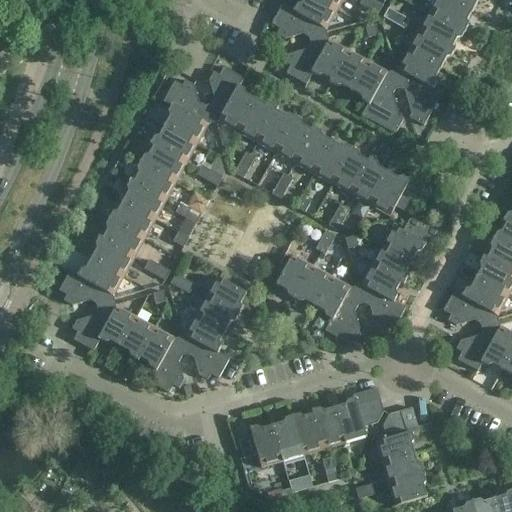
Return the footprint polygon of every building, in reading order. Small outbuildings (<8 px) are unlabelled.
[(298,7),(294,12),(327,30),(337,12),(316,0),(305,0),(302,5),(298,7)] [(316,0),(337,12),(343,0),(316,0)] [(369,10),(374,1),(371,0),(362,0),(359,5),(369,10)] [(472,12),(450,0),(436,0),(430,13),(465,32),(468,26),(467,22),(472,12)] [(482,0),(450,0),(472,12),(477,3),(482,1),(482,0)] [(378,15),(383,6),(374,1),(369,10),(378,15)] [(294,12),(283,6),(272,26),(280,30),(277,36),(285,41),(303,36),(309,39),(326,34),(327,31),(327,30),(294,12)] [(394,24),(399,15),(388,9),(383,18),(394,24)] [(465,32),(430,13),(419,32),(455,52),(456,50),(452,48),(456,40),(461,39),(465,32)] [(404,30),(409,21),(399,15),(394,24),(404,30)] [(376,26),(365,29),(368,39),(379,36),(376,26)] [(455,52),(419,32),(409,51),(441,69),(446,59),(451,58),(455,52)] [(306,87),(312,75),(330,43),(329,42),(329,39),(311,44),(307,50),(290,55),(285,64),(290,67),(286,75),(306,87)] [(331,81),(347,52),(330,43),(312,75),(318,78),(323,77),(331,81)] [(409,51),(398,70),(434,89),(437,83),(436,78),(441,69),(409,51)] [(350,95),(368,64),(368,63),(347,52),(331,81),(329,85),(330,88),(338,92),(342,90),(350,95)] [(0,79),(11,65),(0,57),(0,79)] [(368,64),(350,95),(360,100),(362,104),(367,107),(387,74),(368,64)] [(239,88),(244,80),(224,69),(214,74),(209,82),(214,100),(211,106),(216,123),(220,124),(239,88)] [(398,71),(395,71),(400,90),(404,92),(411,116),(409,119),(423,127),(442,94),(434,89),(398,70),(398,71)] [(367,107),(361,117),(395,136),(403,121),(399,118),(393,96),(395,92),(389,73),(387,74),(367,107)] [(164,103),(172,108),(208,126),(210,126),(205,107),(199,104),(194,87),(185,82),(182,87),(175,83),(164,103)] [(244,92),(239,88),(220,124),(238,134),(255,102),(246,96),(244,92)] [(255,102),(238,134),(258,145),(277,109),(270,106),(265,107),(255,102)] [(208,126),(172,108),(169,113),(171,118),(165,128),(197,146),(208,126)] [(258,145),(276,155),(295,119),(289,116),(284,118),(276,113),(278,110),(277,109),(258,145)] [(293,164),(311,132),(304,128),(302,123),(295,119),(276,155),(293,164)] [(197,146),(165,128),(160,137),(155,139),(150,146),(154,148),(186,166),(197,146)] [(313,175),(331,143),(323,138),(321,134),(314,129),(312,132),(311,132),(293,164),(313,175)] [(333,186),(352,150),(347,147),(342,149),(331,143),(313,175),(333,186)] [(186,166),(154,148),(150,156),(143,158),(140,164),(176,183),(186,166)] [(349,195),(368,162),(361,159),(359,154),(352,150),(333,186),(349,195)] [(246,154),(240,164),(249,169),(255,159),(246,154)] [(368,163),(368,162),(349,195),(370,207),(389,173),(380,168),(378,164),(371,159),(368,163)] [(176,183),(140,164),(138,169),(139,175),(135,183),(131,181),(167,201),(176,183)] [(240,164),(234,174),(244,180),(249,169),(240,164)] [(201,167),(196,176),(207,181),(212,172),(201,167)] [(222,178),(212,172),(207,181),(217,187),(222,178)] [(398,178),(389,173),(370,207),(390,218),(395,208),(408,215),(420,211),(432,190),(409,178),(403,176),(398,178)] [(284,174),(278,184),(287,190),(293,180),(284,174)] [(155,221),(167,201),(131,181),(127,189),(128,194),(123,203),(155,221)] [(287,190),(278,184),(272,195),(281,201),(287,190)] [(301,198),(295,208),(305,214),(310,203),(301,198)] [(155,221),(123,203),(118,213),(113,214),(110,221),(145,240),(155,221)] [(180,204),(175,214),(186,219),(191,210),(180,204)] [(340,206),(334,216),(344,222),(350,211),(340,206)] [(202,216),(191,210),(186,219),(188,220),(196,225),(202,216)] [(511,213),(511,214),(507,216),(503,221),(511,225),(511,213)] [(334,216),(329,227),(338,232),(344,222),(334,216)] [(382,248),(412,263),(417,254),(421,253),(425,247),(431,251),(443,229),(421,217),(409,221),(402,233),(393,228),(382,248)] [(196,225),(188,220),(184,228),(192,232),(196,225)] [(145,240),(110,221),(106,226),(108,232),(103,239),(100,238),(99,238),(103,240),(135,258),(145,240)] [(511,225),(503,221),(502,223),(505,225),(501,233),(496,234),(493,240),(511,250),(511,225)] [(321,241),(330,246),(335,237),(326,232),(321,241)] [(173,243),(183,248),(189,239),(178,234),(173,243)] [(345,240),(348,249),(358,247),(355,237),(345,240)] [(135,258),(103,240),(99,238),(96,246),(97,251),(92,260),(124,278),(135,258)] [(483,258),(482,259),(511,274),(511,250),(493,240),(490,247),(491,252),(486,259),(483,258)] [(321,241),(316,250),(325,255),(330,246),(321,241)] [(382,248),(371,269),(400,284),(404,286),(407,278),(406,273),(412,263),(382,248)] [(312,268),(292,257),(276,287),(286,292),(288,297),(294,300),(312,268)] [(480,271),(475,279),(508,297),(511,290),(511,274),(482,259),(479,266),(480,271)] [(124,278),(92,260),(87,269),(82,271),(78,276),(114,297),(124,278)] [(149,261),(144,270),(155,276),(160,267),(149,261)] [(170,273),(160,267),(155,276),(165,282),(170,273)] [(331,279),(312,268),(294,300),(300,303),(305,302),(315,308),(331,279)] [(371,269),(362,285),(394,303),(397,297),(396,292),(400,284),(371,269)] [(78,276),(70,272),(59,292),(67,296),(64,302),(73,306),(90,301),(96,305),(114,300),(114,297),(78,276)] [(176,276),(170,285),(180,290),(185,281),(176,276)] [(206,299),(238,317),(242,310),(241,305),(247,295),(217,279),(206,299)] [(326,318),(331,321),(350,289),(331,279),(315,308),(324,313),(326,318)] [(465,291),(462,296),(498,316),(508,297),(475,279),(470,289),(465,291)] [(194,286),(185,281),(180,290),(189,295),(194,286)] [(394,303),(362,285),(361,286),(359,286),(363,304),(370,308),(375,326),(383,331),(387,325),(394,329),(405,309),(394,303)] [(359,305),(353,288),(350,289),(331,321),(325,332),(345,343),(350,335),(355,338),(360,330),(354,313),(359,305)] [(163,292),(153,295),(156,305),(166,302),(163,292)] [(462,296),(461,296),(454,292),(443,312),(451,316),(447,322),(456,327),(474,321),(480,325),(498,320),(497,317),(498,316),(462,296)] [(196,317),(225,334),(230,324),(235,322),(238,317),(206,299),(196,317)] [(116,305),(98,311),(94,317),(77,322),(72,330),(78,334),(73,341),(93,353),(100,342),(118,309),(117,308),(116,305)] [(136,319),(118,309),(100,342),(105,344),(110,343),(120,348),(136,319)] [(186,335),(218,354),(221,348),(220,343),(225,334),(196,317),(186,335)] [(136,319),(120,348),(129,354),(131,358),(138,363),(156,330),(136,319)] [(501,330),(500,325),(482,330),(478,337),(461,342),(456,350),(462,353),(457,361),(478,372),(482,365),(501,330)] [(511,334),(502,329),(501,330),(482,365),(488,367),(493,366),(502,371),(511,353),(511,334)] [(156,330),(138,363),(142,360),(148,364),(150,369),(155,372),(174,340),(156,330)] [(211,376),(218,380),(229,360),(218,354),(186,335),(185,336),(183,338),(187,355),(194,359),(199,377),(208,382),(211,376)] [(174,340),(155,372),(149,383),(169,394),(174,386),(179,389),(184,380),(179,363),(182,357),(177,339),(174,340)] [(511,353),(502,371),(511,376),(511,377),(511,353)] [(353,396),(354,399),(356,408),(380,401),(377,389),(353,396)] [(348,402),(345,406),(335,409),(345,445),(367,439),(364,428),(377,424),(383,413),(360,419),(356,408),(354,399),(348,402)] [(380,401),(356,408),(360,419),(383,413),(380,401)] [(320,410),(313,411),(324,451),(345,445),(335,409),(325,412),(320,410)] [(412,409),(401,412),(408,436),(413,435),(419,433),(412,409)] [(294,417),(292,417),(304,457),(324,451),(313,411),(311,412),(313,416),(304,418),(299,416),(294,417)] [(401,412),(389,415),(396,439),(408,436),(401,412)] [(376,444),(382,465),(415,456),(412,445),(414,441),(413,435),(408,436),(396,439),(389,415),(389,416),(383,427),(386,441),(376,444)] [(283,424),(273,427),(283,463),(304,457),(292,417),(286,420),(283,424)] [(241,451),(242,453),(244,459),(257,455),(261,469),(283,463),(273,427),(262,430),(258,428),(250,429),(255,447),(241,451)] [(415,456),(382,465),(388,486),(424,476),(422,469),(418,466),(415,456)] [(332,458),(322,461),(325,472),(335,470),(332,458)] [(335,470),(325,472),(328,484),(338,481),(335,470)] [(424,476),(388,486),(394,507),(427,498),(424,487),(426,482),(424,476)] [(309,477),(289,482),(292,494),(313,488),(309,477)] [(375,484),(365,487),(368,497),(378,494),(375,484)] [(365,487),(355,490),(358,500),(368,497),(365,487)] [(505,497),(494,500),(497,511),(511,511),(511,490),(508,493),(505,497)] [(480,501),(472,503),(474,511),(497,511),(494,500),(484,503),(480,501)] [(463,509),(452,511),(451,511),(474,511),(472,503),(466,505),(463,509)]
